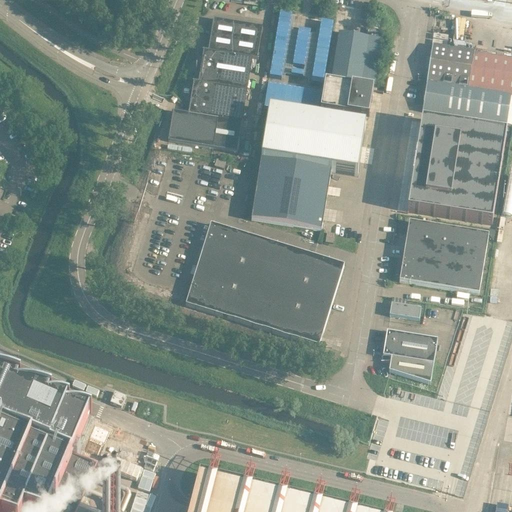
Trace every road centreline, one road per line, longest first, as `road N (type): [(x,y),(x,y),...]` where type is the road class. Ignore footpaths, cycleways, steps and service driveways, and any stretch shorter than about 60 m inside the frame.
road 1 (unclassified): [(140,88),(80,239),(76,270),(85,299),(117,325),(347,397),(413,0)]
road 2 (unclassified): [(140,88),(77,58),(0,3)]
